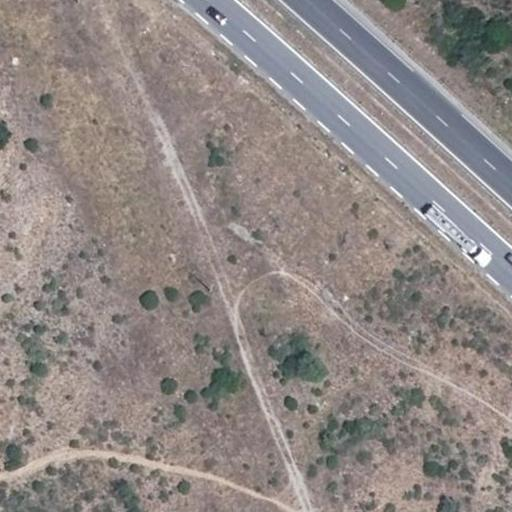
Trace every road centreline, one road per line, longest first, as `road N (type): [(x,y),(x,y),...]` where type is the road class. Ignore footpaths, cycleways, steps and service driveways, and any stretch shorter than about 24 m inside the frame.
road 1 (track): [(97,24),(191,202),(308,511)]
road 2 (trunk): [(206,0),(511,273)]
road 3 (trunk): [(511,186),(303,0)]
